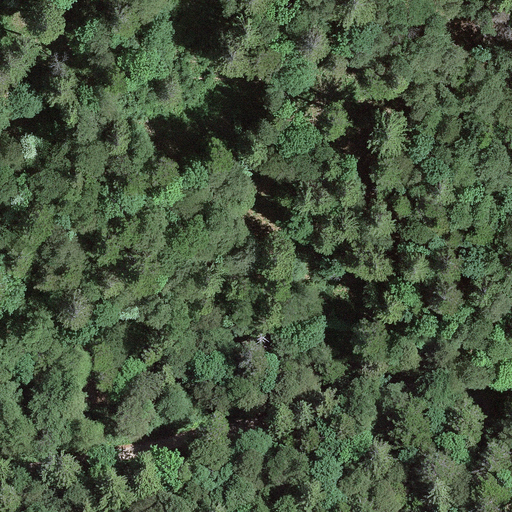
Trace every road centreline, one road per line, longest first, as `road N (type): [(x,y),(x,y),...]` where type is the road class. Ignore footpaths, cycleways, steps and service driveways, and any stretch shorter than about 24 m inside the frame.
road 1 (track): [(0,470),(242,440),(511,379)]
road 2 (track): [(0,140),(31,121),(149,0)]
